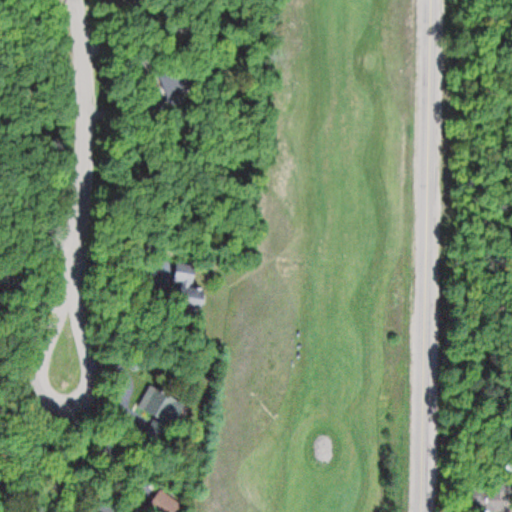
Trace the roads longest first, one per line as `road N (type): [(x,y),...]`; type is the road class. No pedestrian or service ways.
road 1 (residential): [(69,0),(68,303),(35,374),(42,396),(68,406),(87,384),(90,362),(68,303)]
road 2 (residential): [(420,511),(431,0)]
